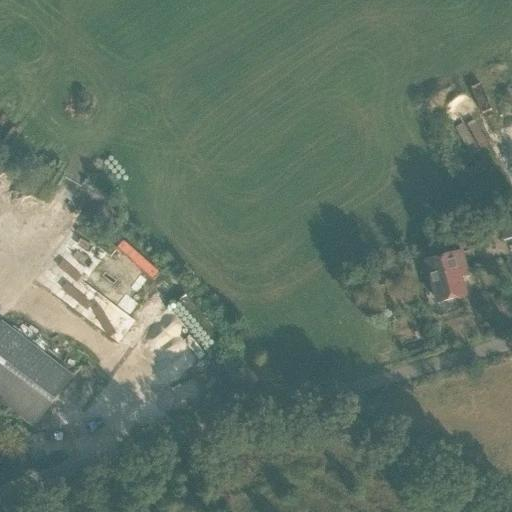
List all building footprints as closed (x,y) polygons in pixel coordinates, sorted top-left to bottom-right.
[(372,55),(379,50),(364,29),(357,34),(372,55)] [(0,118),(15,121),(17,106),(0,103),(0,118)] [(109,156),(120,141),(113,136),(102,151),(109,156)] [(462,253),(427,263),(439,304),(466,296),(461,278),(468,276),(462,253)] [(158,280),(144,283),(150,309),(163,306),(158,280)] [(151,323),(138,304),(121,315),(125,322),(118,326),(127,339),(151,323)] [(2,324),(0,326),(0,402),(33,428),(72,377),(2,324)] [(170,353),(184,368),(206,347),(193,332),(170,353)] [(195,405),(180,389),(174,394),(158,377),(150,384),(182,417),(195,405)]
